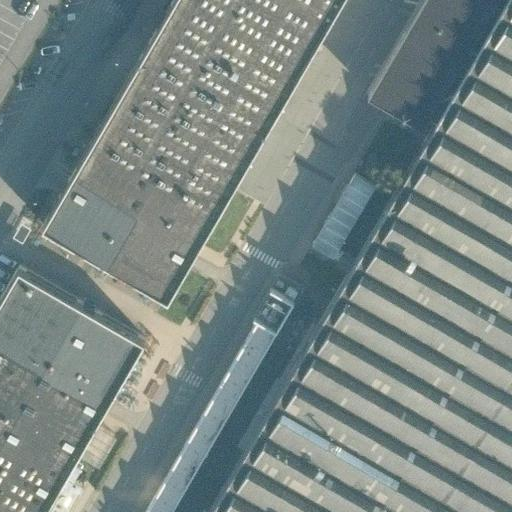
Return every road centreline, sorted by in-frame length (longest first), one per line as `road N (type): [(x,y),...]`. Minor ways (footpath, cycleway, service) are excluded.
road 1 (unclassified): [(106,511),(406,0)]
road 2 (unclassified): [(116,0),(0,202)]
